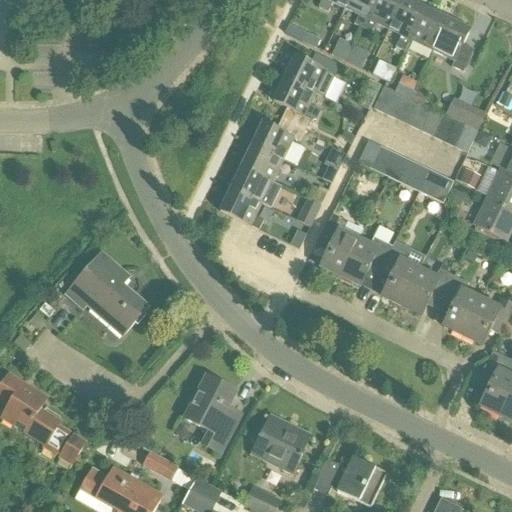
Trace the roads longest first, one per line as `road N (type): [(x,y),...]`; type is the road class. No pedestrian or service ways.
road 1 (residential): [(261,344),(290,289),(464,371),(436,441)]
road 2 (residential): [(40,338),(138,408),(220,308)]
road 3 (residential): [(220,308),(183,261),(121,124)]
road 4 (residential): [(261,344),(305,376),(436,441)]
road 5 (residential): [(238,0),(121,124)]
road 6 (residential): [(0,124),(121,124)]
